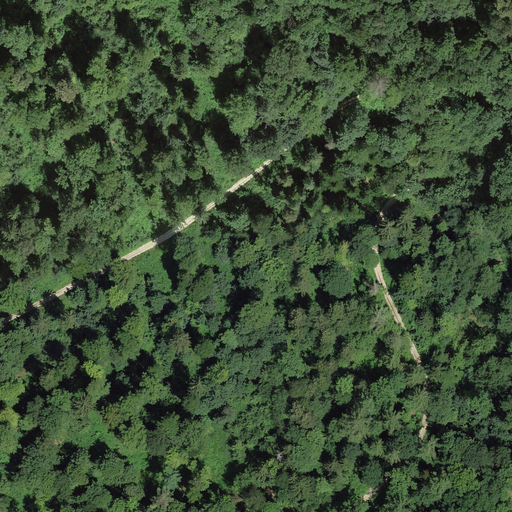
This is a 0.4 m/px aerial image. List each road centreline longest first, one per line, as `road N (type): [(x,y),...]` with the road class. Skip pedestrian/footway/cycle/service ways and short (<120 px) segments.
road 1 (track): [(511,91),(391,88),(344,101),(179,226),(0,323)]
road 2 (track): [(351,511),(417,445),(428,398),(425,373),(377,269),(374,246),(392,199),(424,177),(511,173)]
